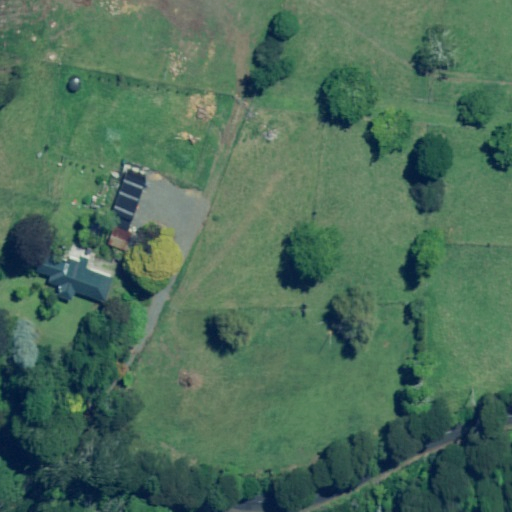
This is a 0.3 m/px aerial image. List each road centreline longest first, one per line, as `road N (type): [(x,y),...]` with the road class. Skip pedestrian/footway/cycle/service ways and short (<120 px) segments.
road 1 (unclassified): [(0,419),(225,506),(267,511)]
road 2 (unclassified): [(277,511),(446,426),(511,415)]
